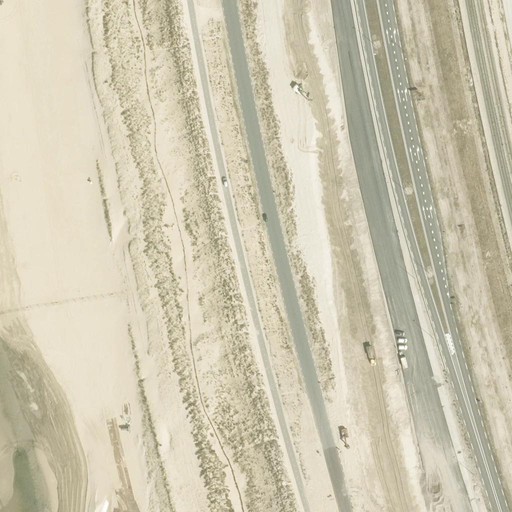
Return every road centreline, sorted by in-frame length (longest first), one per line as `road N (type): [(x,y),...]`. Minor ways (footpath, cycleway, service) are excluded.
road 1 (unclassified): [(226,0),(253,147),(346,511)]
road 2 (secondary): [(500,511),(437,270),(380,0)]
road 3 (secondary): [(344,0),(356,99),(395,274),(461,511)]
